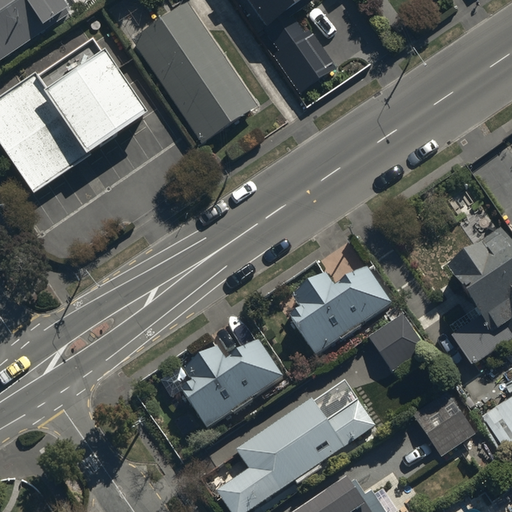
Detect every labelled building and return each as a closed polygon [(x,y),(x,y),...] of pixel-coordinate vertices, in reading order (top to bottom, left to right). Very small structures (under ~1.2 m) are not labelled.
[(57,0),(0,0),(0,63),(69,16),(57,0)] [(258,38),(300,97),(336,72),(295,13),(313,0),(241,0),(265,34),(258,38)] [(132,45),(203,147),(259,108),(189,6),(132,45)] [(147,125),(89,39),(0,99),(0,148),(32,196),(81,163),(86,166),(147,125)] [(453,337),(474,368),(511,342),(511,247),(504,236),(448,273),(479,320),(453,337)] [(370,271),(337,293),(327,278),(294,300),(304,314),(292,322),(316,359),(394,307),(370,271)] [(369,341),(392,376),(428,352),(405,317),(369,341)] [(261,344),(228,366),(218,351),(185,373),(195,388),(183,395),(207,432),(285,381),(261,344)] [(220,494),(232,511),(257,511),(379,431),(359,401),(348,384),(240,456),(252,473),(220,494)] [(416,418),(445,462),(477,440),(448,397),(416,418)] [(511,402),(485,420),(507,453),(511,449),(511,402)] [(383,511),(373,496),(365,501),(355,485),(314,511),(383,511)]
